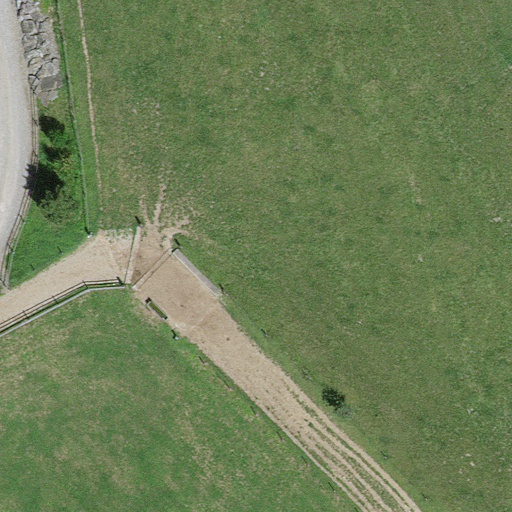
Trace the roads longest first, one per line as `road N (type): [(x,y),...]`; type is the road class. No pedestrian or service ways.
road 1 (track): [(399,511),(148,262),(0,305)]
road 2 (track): [(0,190),(18,107),(6,0)]
